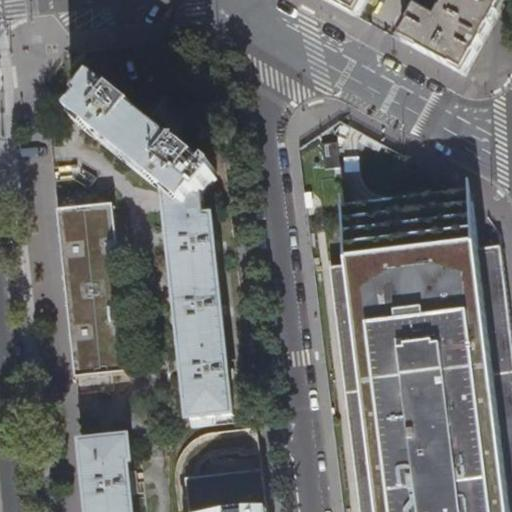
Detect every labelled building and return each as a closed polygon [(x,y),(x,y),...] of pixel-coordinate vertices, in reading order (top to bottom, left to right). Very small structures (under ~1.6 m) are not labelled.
[(324,0),(326,1),(359,19),(368,0),(324,0)] [(458,73),(466,77),(504,9),(504,0),(451,0),(438,23),(419,12),(412,24),(407,22),(398,40),(409,46),(458,73)] [(168,192),(193,426),(236,422),(231,378),(234,377),(233,369),(229,369),(224,314),(227,314),(226,305),(223,305),(217,250),(220,250),(220,241),(216,242),(213,220),(207,220),(205,197),(204,196),(218,178),(215,175),(218,170),(213,166),(209,171),(200,164),(202,161),(195,156),(196,154),(189,148),(187,150),(130,105),(131,104),(125,98),(123,100),(117,95),(123,86),(101,68),(66,113),(168,192)] [(339,145),(323,147),(326,171),(341,170),(339,145)] [(113,207),(58,212),(76,381),(132,376),(113,207)] [(511,511),(511,321),(505,268),(503,249),(480,253),(474,208),(346,223),(351,267),(330,269),(359,511),(511,511)] [(268,511),(258,427),(211,433),(204,435),(198,438),(195,440),(191,442),(187,446),(184,450),(182,453),(179,457),(177,462),(175,472),(186,471),(190,511),(268,511)] [(134,485),(130,484),(128,464),(132,464),(129,441),(83,446),(88,492),(90,511),(133,511),(131,494),(137,494),(136,488),(136,487),(134,485)]
